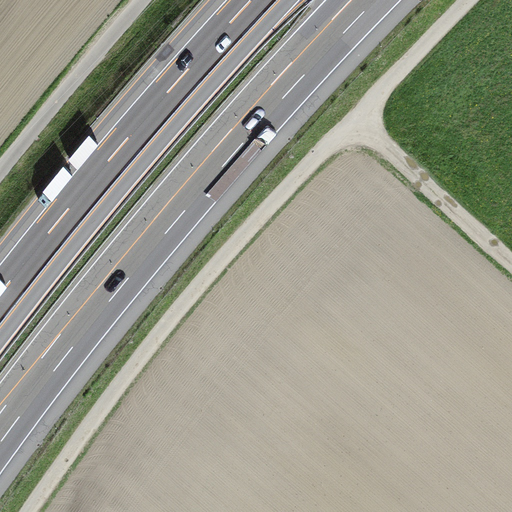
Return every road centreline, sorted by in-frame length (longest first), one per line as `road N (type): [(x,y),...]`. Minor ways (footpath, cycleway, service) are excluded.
road 1 (motorway): [(0,428),(175,208),(363,0)]
road 2 (motorway): [(262,0),(0,308)]
road 3 (track): [(0,170),(141,0)]
road 4 (track): [(352,118),(511,262)]
